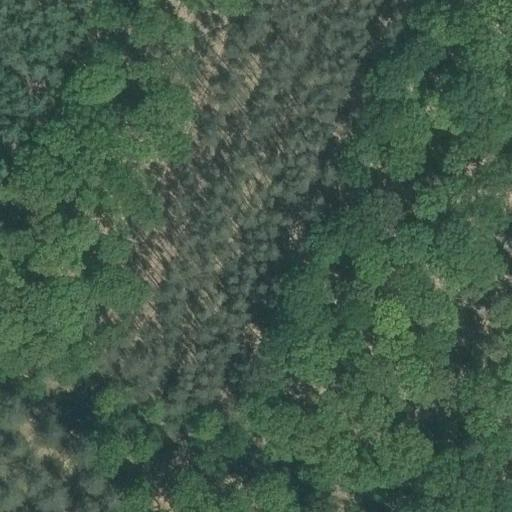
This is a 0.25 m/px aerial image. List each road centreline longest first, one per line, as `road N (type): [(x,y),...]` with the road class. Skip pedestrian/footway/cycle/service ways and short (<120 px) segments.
road 1 (track): [(0,362),(391,504)]
road 2 (track): [(511,219),(388,511)]
road 3 (track): [(0,230),(102,0)]
